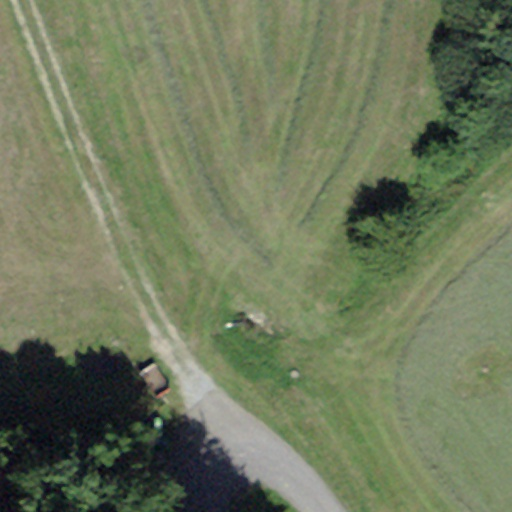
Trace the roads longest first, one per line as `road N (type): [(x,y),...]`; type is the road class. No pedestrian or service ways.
road 1 (track): [(222,454),(92,176),(24,0)]
road 2 (residential): [(329,511),(256,448),(209,460),(205,511)]
